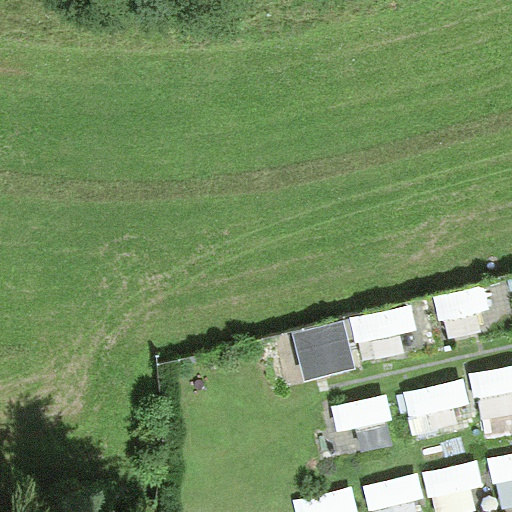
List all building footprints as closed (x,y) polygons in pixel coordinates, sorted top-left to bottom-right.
[(422,344),(412,302),(361,314),(372,356),(422,344)] [(313,366),(357,365),(356,324),(311,325),(313,366)] [(421,422),(488,411),(489,421),(511,417),(511,368),(415,385),(421,422)] [(341,403),(354,453),(404,440),(391,390),(341,403)] [(443,492),(448,511),(498,500),(486,456),(374,485),(380,508),(443,492)] [(511,456),(502,459),(511,492),(511,456)] [(310,511),(364,511),(361,491),(308,499),(310,511)]
